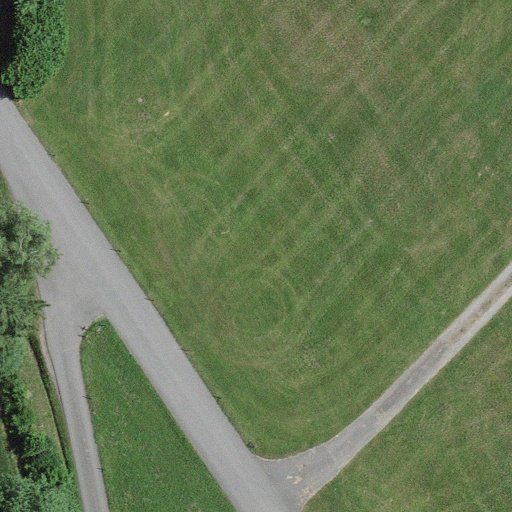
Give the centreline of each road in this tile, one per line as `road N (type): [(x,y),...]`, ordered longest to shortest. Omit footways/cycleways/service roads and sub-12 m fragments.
road 1 (unclassified): [(259,511),(63,230)]
road 2 (track): [(511,278),(264,511)]
road 3 (residential): [(63,230),(52,364),(79,511)]
